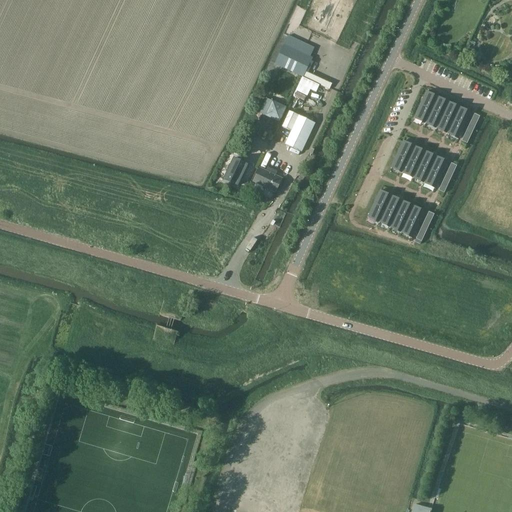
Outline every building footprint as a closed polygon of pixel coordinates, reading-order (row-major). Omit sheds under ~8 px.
[(285,44),(276,63),(304,77),(321,85),(330,89),(333,84),(324,80),(307,72),(314,58),(311,56),(303,52),(307,44),(289,36),(285,44)] [(303,78),(296,91),(308,97),(311,90),(316,93),(320,86),(303,78)] [(426,93),(420,105),(431,111),(437,98),(426,93)] [(437,98),(431,111),(442,116),(448,103),(437,98)] [(267,100),(260,114),(280,123),(287,109),(267,100)] [(448,103),(442,116),(453,121),(459,108),(448,103)] [(420,105),(414,118),(425,123),(431,111),(420,105)] [(459,108),(453,121),(464,126),(470,113),(459,108)] [(286,144),(302,152),(316,123),(291,111),(283,126),(293,131),(286,144)] [(431,111),(425,123),(436,129),(442,116),(431,111)] [(442,116),(436,129),(447,134),(453,121),(442,116)] [(453,121),(447,134),(458,139),(464,126),(453,121)] [(403,142),(397,155),(408,160),(414,147),(403,142)] [(414,147),(408,160),(419,165),(425,153),(414,147)] [(425,153),(419,165),(430,170),(436,158),(425,153)] [(397,155),(391,168),(402,173),(408,160),(397,155)] [(436,158),(430,170),(441,176),(447,163),(436,158)] [(225,179),(239,185),(248,166),(234,159),(225,179)] [(408,160),(402,173),(413,178),(419,165),(408,160)] [(419,165),(413,178),(424,183),(430,170),(419,165)] [(276,192),(283,179),(276,175),(277,172),(268,167),(266,171),(260,168),(254,181),(276,192)] [(430,170),(424,183),(435,188),(441,176),(430,170)] [(380,192),(374,204),(385,210),(391,197),(380,192)] [(391,197),(385,210),(396,215),(402,202),(391,197)] [(402,202),(396,215),(407,220),(413,207),(402,202)] [(374,204),(368,217),(379,222),(385,210),(374,204)] [(413,207),(407,220),(418,225),(424,212),(413,207)] [(385,210),(379,222),(390,228),(396,215),(385,210)] [(396,215),(390,228),(401,233),(407,220),(396,215)] [(407,220),(401,233),(412,238),(418,225),(407,220)] [(163,301),(159,315),(169,318),(181,321),(185,307),(163,301)] [(159,315),(156,325),(166,328),(178,331),(181,321),(169,318),(159,315)] [(166,328),(156,325),(152,341),(174,347),(178,331),(166,328)] [(388,511),(393,493),(334,480),(326,511),(388,511)]
